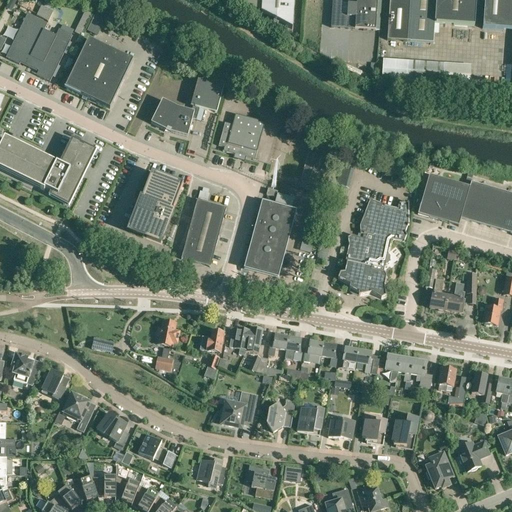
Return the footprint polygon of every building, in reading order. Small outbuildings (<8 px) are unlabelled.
[(235,0),(253,10),(253,0),(235,0)] [(253,0),(253,10),(261,13),(292,30),(293,0),(253,0)] [(361,0),(361,1),(353,0),(332,0),(330,28),(375,31),(377,0),(361,0)] [(387,41),(406,42),(433,44),(434,24),(474,27),(475,0),(389,0),(390,1),(387,41)] [(511,0),(484,0),(483,28),(511,31),(511,0)] [(49,20),(51,13),(45,11),(43,18),(49,20)] [(27,15),(6,59),(19,65),(20,63),(38,72),(36,76),(50,83),(72,37),(59,30),(55,37),(44,31),(47,24),(27,15)] [(77,27),(74,34),(79,37),(82,30),(77,27)] [(88,40),(65,88),(83,97),(81,100),(86,102),(87,99),(109,110),(132,61),(88,40)] [(381,82),(442,86),(442,89),(470,91),(470,85),(471,79),(472,68),(458,67),(451,66),(451,65),(446,65),(446,66),(443,66),(444,64),(383,60),(381,82)] [(364,78),(373,79),(373,66),(365,66),(364,78)] [(171,134),(187,138),(192,120),(196,121),(199,109),(216,114),(221,98),(224,87),(197,80),(190,107),(192,107),(191,112),(178,109),(162,101),(151,124),(166,132),(171,134)] [(224,152),(255,161),(258,151),(256,150),(263,124),(236,117),(234,126),(225,123),(218,146),(225,148),(224,152)] [(45,190),(50,193),(48,197),(69,208),(96,151),(72,139),(59,165),(56,164),(4,139),(0,147),(0,170),(44,192),(45,190)] [(301,179),(303,180),(301,188),(314,192),(317,179),(329,182),(334,160),(308,154),(301,179)] [(335,186),(348,190),(352,178),(357,159),(344,155),(335,186)] [(161,244),(183,185),(151,173),(142,198),(145,199),(134,229),(147,235),(146,238),(161,244)] [(468,175),(464,187),(470,188),(471,183),(473,177),(468,175)] [(511,195),(471,183),(470,188),(429,176),(421,205),(420,205),(417,215),(459,227),(461,220),(511,234),(511,195)] [(280,185),(278,192),(277,195),(292,199),(295,189),(280,185)] [(267,196),(276,198),(277,195),(278,192),(268,190),(267,196)] [(269,275),(277,277),(289,235),(285,234),(293,208),(263,200),(255,227),(257,227),(246,269),(269,275)] [(371,294),(381,300),(386,297),(384,287),(386,277),(384,274),(391,240),(404,243),(406,236),(406,235),(405,232),(408,227),(408,221),(408,204),(399,204),(399,210),(387,207),(370,200),(369,203),(361,228),(358,237),(352,236),(347,238),(347,240),(349,245),(346,261),(347,262),(344,273),(340,274),(337,280),(350,286),(349,290),(357,294),(358,297),(360,297),(371,294)] [(184,250),(187,251),(187,252),(187,253),(187,254),(188,255),(188,256),(188,257),(189,258),(189,259),(190,260),(191,260),(191,261),(192,262),(193,262),(194,263),(196,264),(197,264),(198,264),(200,264),(201,264),(203,263),(205,262),(207,261),(208,260),(209,259),(209,258),(210,257),(210,256),(210,255),(212,248),(216,248),(226,209),(197,201),(184,250)] [(426,288),(432,289),(435,273),(428,272),(426,288)] [(503,297),(511,298),(511,273),(507,272),(503,297)] [(467,274),(466,295),(476,296),(476,275),(467,274)] [(430,309),(444,312),(447,297),(441,296),(443,282),(435,281),(433,295),(430,309)] [(453,299),(447,297),(444,312),(459,314),(462,314),(465,300),(462,300),(464,286),(456,284),(453,299)] [(483,324),(497,326),(500,311),(502,302),(495,301),(493,309),(486,308),(483,324)] [(159,345),(171,348),(172,344),(178,345),(180,332),(174,331),(176,324),(163,322),(162,329),(158,328),(156,337),(160,338),(159,345)] [(238,355),(244,357),(245,352),(248,341),(249,341),(251,332),(250,332),(237,329),(235,338),(232,337),(229,348),(239,350),(238,355)] [(248,341),(245,352),(258,354),(263,331),(250,329),(250,332),(251,332),(249,341),(248,341)] [(219,332),(217,333),(211,332),(210,339),(203,338),(200,351),(220,355),(224,334),(222,333),(221,332),(219,332)] [(275,349),(285,351),(288,339),(274,337),(273,343),(270,342),(267,356),(274,358),(275,349)] [(295,362),(301,363),(303,348),(300,347),(301,341),(288,339),(285,351),(297,353),(295,362)] [(319,366),(321,357),(323,345),(309,343),(308,349),(305,348),(303,363),(319,366)] [(329,367),(336,369),(338,355),(335,354),(336,348),(323,345),(321,357),(331,359),(329,367)] [(155,370),(170,373),(173,361),(168,360),(170,351),(163,349),(162,359),(157,358),(155,370)] [(349,363),(356,364),(358,352),(345,349),(344,356),(340,355),(337,369),(347,371),(349,363)] [(371,354),(358,352),(356,364),(355,370),(362,372),(363,365),(365,366),(364,374),(371,375),(377,376),(378,370),(378,369),(372,368),(373,361),(370,360),(371,354)] [(13,381),(32,387),(40,370),(32,367),(34,361),(27,359),(16,355),(12,367),(15,368),(13,374),(15,375),(13,381)] [(397,373),(400,359),(387,356),(385,371),(391,372),(389,383),(396,384),(397,373)] [(207,368),(215,371),(219,359),(211,357),(207,368)] [(254,374),(255,372),(257,368),(260,359),(254,357),(248,372),(254,374)] [(410,383),(411,376),(410,376),(413,361),(400,359),(397,373),(405,375),(404,381),(403,383),(405,383),(404,390),(409,391),(411,383),(410,383)] [(228,362),(220,360),(218,368),(226,370),(228,362)] [(410,376),(411,376),(416,377),(416,382),(420,382),(419,388),(430,390),(432,376),(424,375),(426,363),(413,361),(410,376)] [(268,370),(257,368),(255,372),(254,374),(267,376),(268,370)] [(438,391),(446,393),(447,387),(453,388),(456,371),(441,369),(439,385),(438,391)] [(41,393),(60,402),(65,390),(59,387),(63,377),(51,372),(50,373),(45,375),(47,381),(41,393)] [(287,373),(286,379),(298,381),(299,374),(293,373),(293,375),(287,373)] [(299,381),(308,383),(309,376),(300,374),(299,381)] [(481,404),(489,406),(493,386),(486,384),(487,378),(475,375),(471,395),(482,397),(481,404)] [(316,385),(329,387),(330,382),(330,381),(318,378),(316,385)] [(508,397),(511,382),(499,380),(496,394),(502,395),(500,403),(501,404),(500,411),(505,412),(508,397)] [(335,388),(350,390),(351,384),(346,383),(335,381),(335,383),(334,388),(335,388)] [(448,397),(447,406),(463,404),(466,390),(459,389),(457,398),(448,397)] [(221,425),(236,428),(237,426),(241,427),(242,426),(250,427),(257,397),(242,394),(239,407),(226,404),(225,409),(224,409),(223,410),(222,411),(221,412),(221,413),(221,414),(221,415),(221,417),(221,418),(221,420),(222,420),(222,421),(221,425)] [(76,431),(83,434),(91,417),(85,414),(90,404),(84,401),(85,399),(78,396),(77,398),(72,395),(62,416),(79,424),(76,431)] [(388,406),(390,398),(380,396),(379,404),(388,406)] [(267,425),(273,434),(282,428),(290,429),(295,403),(286,402),(285,407),(281,409),(278,405),(269,411),(267,425)] [(297,434),(319,437),(324,411),(317,409),(316,412),(301,410),(297,434)] [(114,448),(122,452),(129,436),(123,433),(127,426),(117,421),(109,415),(97,430),(103,436),(104,435),(110,438),(110,440),(117,443),(114,448)] [(395,449),(405,451),(408,435),(415,436),(419,419),(407,417),(405,424),(395,422),(392,442),(394,443),(393,446),(396,446),(395,449)] [(340,439),(352,441),(355,422),(342,420),(342,421),(329,419),(327,429),(330,429),(328,439),(340,441),(340,439)] [(366,445),(376,446),(378,434),(385,435),(387,421),(376,419),(375,423),(365,422),(362,439),(365,439),(365,442),(367,442),(366,445)] [(511,423),(511,424),(510,424),(508,424),(506,424),(510,433),(498,439),(506,457),(511,454),(511,423)] [(161,466),(171,470),(176,457),(166,453),(159,449),(161,444),(147,437),(138,455),(153,462),(154,460),(161,464),(161,466)] [(0,440),(0,458),(7,459),(7,448),(15,448),(15,441),(5,441),(0,440)] [(457,450),(466,473),(481,467),(478,460),(489,456),(484,443),(473,448),(472,444),(457,450)] [(120,464),(124,457),(117,454),(114,461),(120,464)] [(431,480),(435,490),(441,488),(442,490),(450,487),(447,480),(453,478),(443,454),(429,460),(432,466),(426,468),(428,473),(426,474),(429,481),(431,480)] [(208,488),(216,490),(217,485),(223,486),(224,478),(218,477),(222,462),(214,461),(213,465),(201,462),(197,481),(209,484),(208,488)] [(39,466),(34,470),(38,475),(43,471),(39,466)] [(70,475),(67,466),(60,468),(63,477),(70,475)] [(255,497),(272,501),(276,480),(268,478),(268,475),(262,473),(263,470),(249,467),(246,483),(252,484),(251,488),(256,490),(255,497)] [(301,470),(285,467),(284,475),(300,477),(301,470)] [(115,500),(115,497),(115,478),(115,477),(104,477),(104,479),(90,479),(97,497),(104,497),(104,499),(115,500)] [(97,499),(97,497),(90,479),(90,478),(79,481),(80,484),(67,488),(79,503),(86,501),(86,503),(97,499)] [(132,506),(133,504),(139,487),(140,485),(129,481),(128,483),(115,478),(115,497),(122,500),(121,502),(132,506)] [(79,503),(67,488),(66,487),(57,494),(59,496),(48,504),(60,511),(67,511),(70,510),(71,511),(80,505),(79,503)] [(142,511),(149,511),(158,497),(159,495),(149,490),(147,492),(139,487),(133,504),(139,507),(138,509),(142,511)] [(7,490),(0,493),(0,511),(9,509),(5,501),(11,498),(7,490)] [(380,511),(388,508),(385,501),(381,502),(377,490),(364,494),(363,491),(357,493),(361,505),(366,503),(369,511),(380,511)] [(344,511),(344,510),(352,507),(347,491),(332,495),(334,503),(325,505),(327,511),(344,511)] [(173,511),(175,509),(176,509),(167,501),(165,503),(158,497),(149,511),(173,511)]
